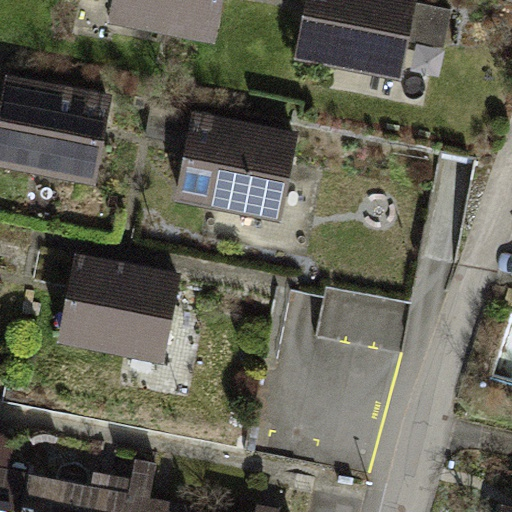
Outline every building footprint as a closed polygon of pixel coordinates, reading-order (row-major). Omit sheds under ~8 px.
[(116,0),(113,17),(211,35),(218,0),(116,0)] [(310,0),(300,53),(398,73),(412,0),(310,0)] [(446,44),(456,2),(447,0),(421,0),(412,36),(446,44)] [(0,126),(0,158),(92,177),(108,96),(10,77),(0,126)] [(180,195),(278,214),(294,133),(196,114),(196,116),(152,108),(147,135),(190,143),(180,195)] [(62,336),(160,355),(177,274),(78,255),(62,336)] [(128,511),(132,493),(149,497),(156,462),(136,458),(129,492),(39,474),(37,484),(0,476),(0,507),(22,511),(128,511)] [(230,511),(201,506),(199,511),(177,511),(147,506),(149,497),(132,493),(128,511),(230,511)]
